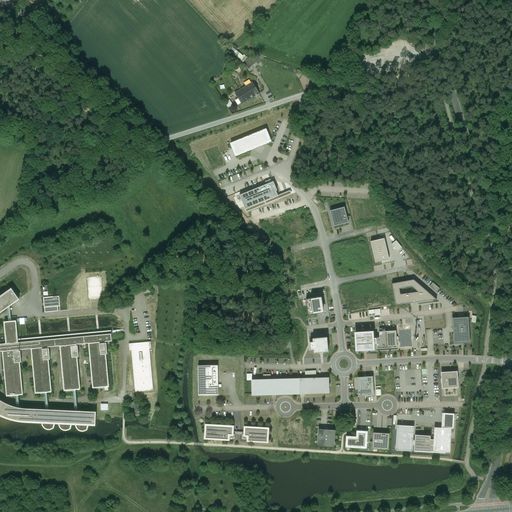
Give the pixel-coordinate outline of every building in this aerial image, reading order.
[(250,56),(242,63),(244,66),(250,72),(258,64),(255,60),(253,58),(253,59),(250,56)] [(248,85),(235,93),(242,104),(259,93),(253,82),(248,85)] [(266,129),(231,144),(236,156),(271,142),(266,129)] [(266,204),(292,194),(290,191),(278,196),(276,191),(277,190),(273,182),(272,182),(271,180),(265,182),(266,184),(240,195),(245,209),(265,202),(266,204)] [(347,217),(344,207),(330,211),(334,226),(349,223),(348,219),(350,219),(350,216),(347,217)] [(371,242),(376,263),(389,260),(384,238),(371,242)] [(392,244),(397,251),(402,248),(396,241),(392,244)] [(414,280),(392,284),(396,305),(437,300),(414,280)] [(18,297),(12,289),(9,292),(15,299),(18,297)] [(46,410),(24,409),(20,409),(17,408),(15,408),(11,406),(6,404),(2,402),(0,400),(0,312),(19,299),(18,297),(15,299),(9,292),(0,298),(0,414),(3,416),(6,417),(9,418),(12,419),(16,420),(23,421),(31,421),(31,422),(39,422),(41,422),(43,425),(43,426),(43,427),(44,428),(45,428),(46,429),(47,430),(49,430),(50,430),(51,430),(52,429),(53,429),(54,428),(55,422),(58,423),(59,426),(60,427),(60,428),(61,429),(62,429),(62,430),(64,430),(65,431),(66,431),(68,430),(69,430),(71,429),(72,423),(75,423),(76,427),(77,428),(78,429),(78,430),(79,431),(81,431),(82,432),(83,432),(84,431),(85,431),(86,431),(87,431),(88,430),(88,429),(89,424),(92,424),(95,425),(96,413),(78,412),(75,412),(49,410),(46,410)] [(59,296),(44,298),(45,308),(58,307),(60,306),(59,296)] [(306,299),(308,315),(324,313),(322,297),(306,299)] [(468,317),(452,318),(454,344),(470,343),(468,317)] [(16,321),(4,322),(6,344),(7,351),(3,351),(3,352),(7,396),(16,395),(19,395),(23,395),(20,362),(22,362),(20,351),(19,351),(19,350),(31,349),(36,394),(45,393),(47,392),(52,392),(49,360),(50,360),(49,349),(48,349),(48,347),(60,346),(64,391),(73,390),(76,390),(81,389),(78,357),(79,357),(78,346),(76,346),(76,345),(89,344),(93,388),(109,387),(106,354),(108,354),(106,343),(105,343),(105,342),(112,341),(111,334),(111,331),(18,339),(16,321)] [(377,349),(397,348),(396,331),(379,332),(379,338),(376,338),(377,343),(377,349)] [(372,332),(356,333),(357,350),(374,349),(373,343),(373,338),(372,333),(372,332)] [(314,350),(314,353),(329,352),(327,337),(313,339),(313,342),(310,342),(311,350),(314,350)] [(151,342),(129,344),(130,351),(132,350),(135,392),(153,390),(150,349),(151,349),(151,342)] [(219,395),(218,365),(198,366),(199,396),(219,395)] [(457,372),(442,373),(443,388),(457,387),(457,372)] [(364,378),(358,378),(359,390),(358,390),(358,391),(359,391),(359,396),(358,396),(358,397),(365,396),(365,395),(367,394),(367,395),(373,395),(372,382),(373,382),(373,376),(366,377),(366,379),(364,379),(364,378)] [(329,378),(252,380),(252,395),(329,392),(329,387),(330,386),(330,383),(329,384),(329,378)] [(133,402),(131,403),(129,405),(129,407),(129,410),(130,412),(131,414),(133,414),(136,415),(138,414),(140,412),(141,410),(141,408),(141,406),(139,404),(137,403),(135,402),(133,402)] [(441,428),(434,427),(434,440),(433,452),(450,453),(451,429),(453,429),(454,414),(442,413),(441,428)] [(233,427),(206,425),(205,438),(228,440),(229,438),(234,439),(235,434),(233,434),(233,428),(233,427)] [(414,427),(397,426),(396,450),(412,451),(413,445),(413,440),(414,427)] [(268,429),(245,427),(245,429),(245,435),(242,435),(242,439),(248,439),(248,441),(267,442),(268,429)] [(324,430),(319,430),(318,445),(333,446),(334,431),(329,431),(329,430),(324,430)] [(357,437),(347,437),(346,447),(366,448),(367,432),(357,431),(357,437)] [(373,434),(372,448),(388,449),(389,435),(373,434)] [(430,436),(415,435),(415,441),(416,441),(416,445),(414,445),(414,451),(431,452),(431,451),(433,452),(434,440),(430,440),(430,436)]
